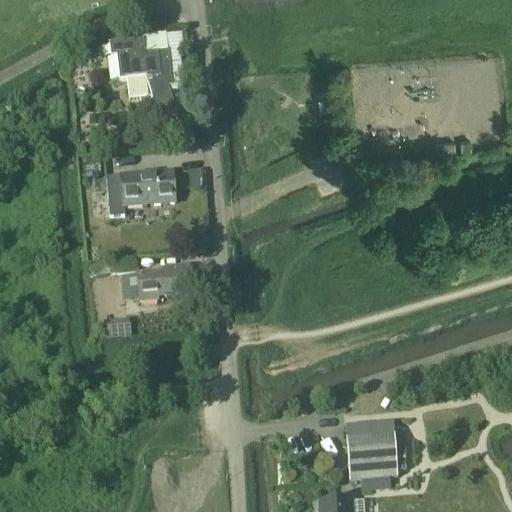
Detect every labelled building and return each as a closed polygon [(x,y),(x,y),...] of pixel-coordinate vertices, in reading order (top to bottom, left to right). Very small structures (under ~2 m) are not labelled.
[(117,84),(125,83),(127,105),(150,103),(157,125),(176,119),(164,80),(170,79),(168,58),(137,61),(136,48),(109,51),(111,64),(115,63),(117,84)] [(194,130),(170,133),(172,151),(196,149),(194,130)] [(200,174),(187,175),(189,194),(201,193),(200,174)] [(175,208),(172,175),(105,181),(108,221),(123,220),(123,213),(175,208)] [(203,240),(191,241),(192,254),(204,253),(203,240)] [(108,264),(89,266),(90,280),(109,278),(135,277),(134,262),(108,264)] [(193,299),(191,271),(161,273),(161,277),(136,279),(138,308),(155,307),(154,302),(193,299)] [(127,325),(101,327),(102,342),(128,340),(127,325)] [(396,481),(392,441),(344,445),(348,485),(396,481)]
